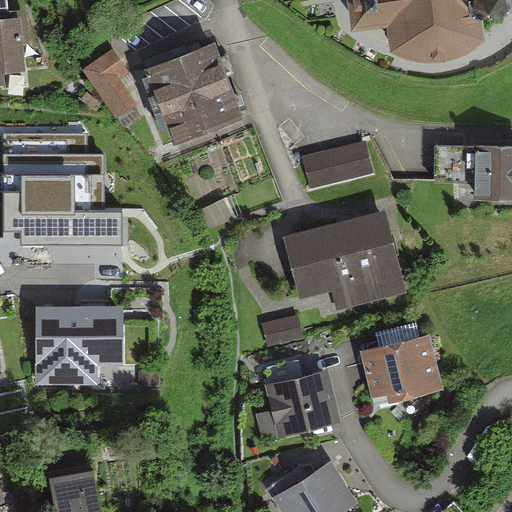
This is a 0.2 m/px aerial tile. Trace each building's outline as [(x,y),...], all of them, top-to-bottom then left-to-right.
[(463,52),(482,34),(479,10),(511,6),(511,0),(349,0),(353,30),(387,26),(390,50),(411,61),(463,52)] [(19,20),(0,21),(0,83),(3,83),(2,72),(24,70),(19,20)] [(113,49),(83,70),(117,119),(136,105),(119,80),(129,72),(113,49)] [(212,49),(150,72),(175,140),(237,117),(212,49)] [(85,137),(6,137),(6,230),(23,230),(23,243),(121,243),(121,214),(103,214),(103,157),(85,157),(85,137)] [(361,145),(306,157),(311,180),(366,168),(361,145)] [(511,147),(437,147),(436,179),(479,180),(478,196),(511,196),(511,147)] [(236,196),(202,212),(210,229),(244,213),(236,196)] [(382,217),(289,240),(303,293),(335,285),(340,304),(400,289),(382,217)] [(120,310),(39,310),(39,382),(94,382),(94,361),(120,361),(120,310)] [(292,316),(261,323),(265,343),(297,336),(292,316)] [(430,328),(360,344),(375,403),(445,386),(430,328)] [(335,420),(325,372),(273,382),(279,411),(261,415),(265,434),(335,420)] [(343,511),(355,505),(333,468),(279,499),(286,511),(343,511)] [(97,511),(89,470),(52,477),(58,511),(97,511)]
